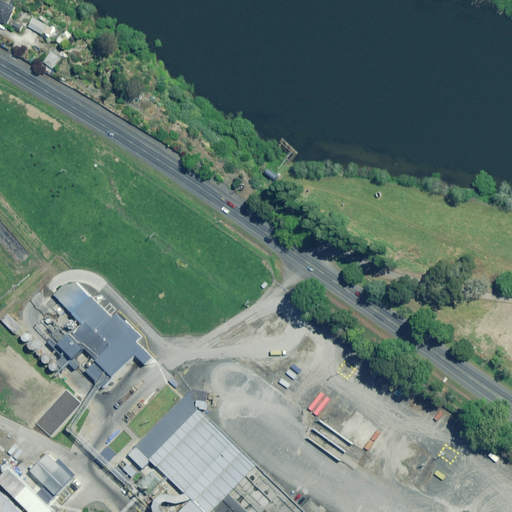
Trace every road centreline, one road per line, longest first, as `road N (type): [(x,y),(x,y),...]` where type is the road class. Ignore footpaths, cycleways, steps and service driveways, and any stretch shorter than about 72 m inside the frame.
road 1 (secondary): [(511,406),(192,182),(0,64)]
road 2 (track): [(511,291),(419,280),(284,246)]
road 3 (unknown): [(129,511),(49,446),(0,423)]
